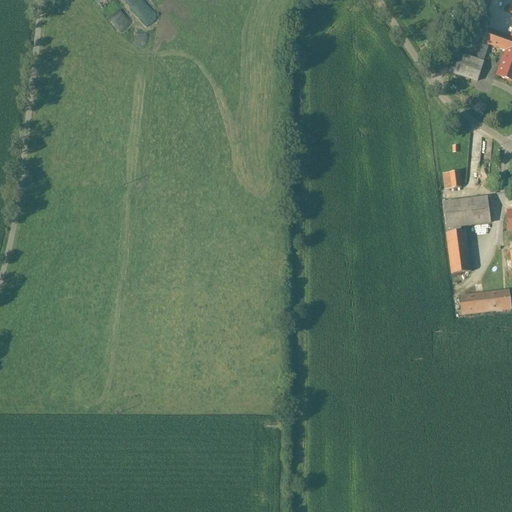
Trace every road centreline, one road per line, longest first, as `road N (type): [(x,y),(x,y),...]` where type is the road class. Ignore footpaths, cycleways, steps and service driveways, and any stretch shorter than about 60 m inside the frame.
road 1 (unclassified): [(42,0),(24,188),(0,283)]
road 2 (unclassified): [(383,0),(449,104),(511,145)]
